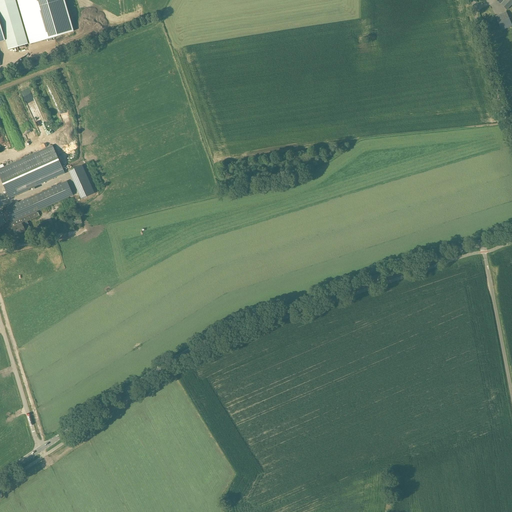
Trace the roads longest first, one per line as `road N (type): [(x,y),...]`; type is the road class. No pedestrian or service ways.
road 1 (secondary): [(40,449),(179,356),(250,321),(482,242)]
road 2 (unclassified): [(511,398),(482,242)]
road 3 (unclassified): [(40,449),(0,317)]
road 4 (unclassified): [(511,124),(474,0)]
